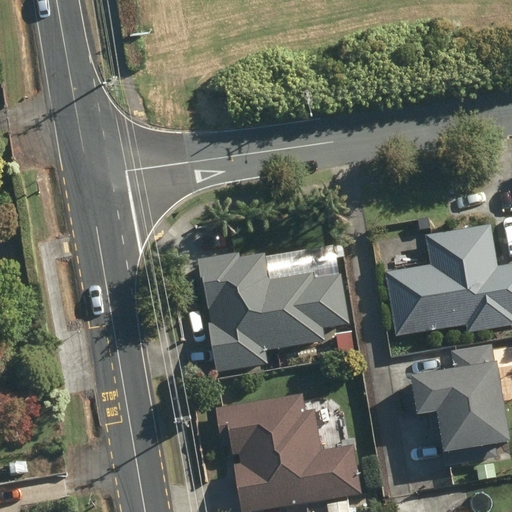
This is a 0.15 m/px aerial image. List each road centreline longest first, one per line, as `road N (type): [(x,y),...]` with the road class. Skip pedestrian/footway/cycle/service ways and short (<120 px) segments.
road 1 (residential): [(88,177),(511,113)]
road 2 (tertiary): [(144,511),(88,177)]
road 3 (tertiary): [(88,177),(56,0)]
